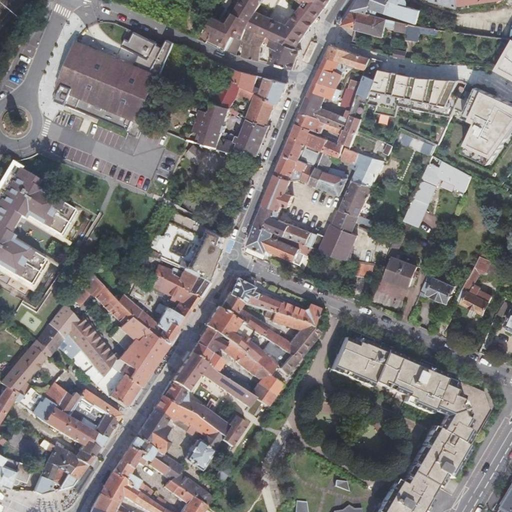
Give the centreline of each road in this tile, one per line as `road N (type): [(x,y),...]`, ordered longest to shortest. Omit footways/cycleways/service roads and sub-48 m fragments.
road 1 (residential): [(229,257),(511,380)]
road 2 (residential): [(229,257),(133,429),(76,511)]
road 3 (residential): [(300,79),(239,64),(88,0)]
road 4 (residential): [(300,79),(229,257)]
